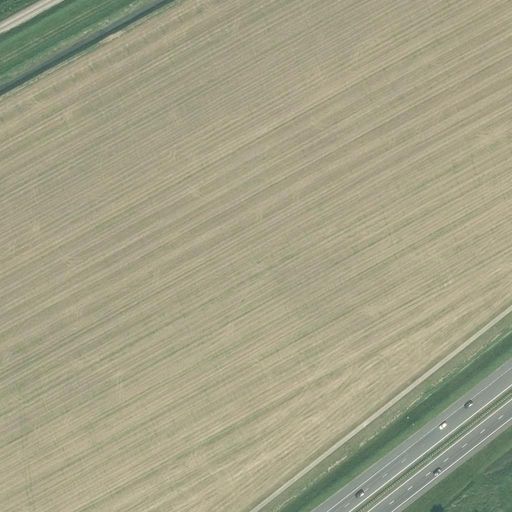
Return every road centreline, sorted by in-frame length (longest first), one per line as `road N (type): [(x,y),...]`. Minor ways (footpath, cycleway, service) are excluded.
road 1 (motorway): [(511,376),(338,511)]
road 2 (motorway): [(380,511),(511,409)]
